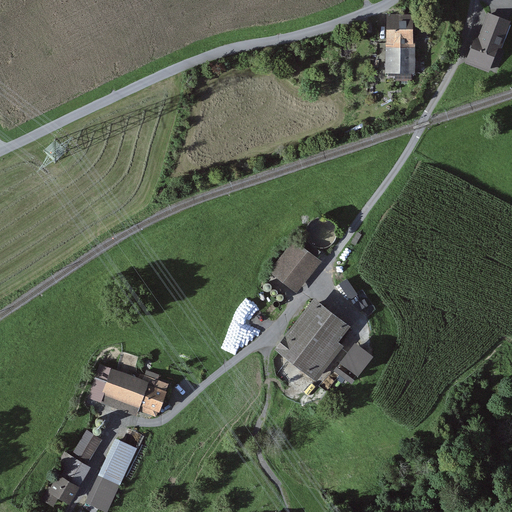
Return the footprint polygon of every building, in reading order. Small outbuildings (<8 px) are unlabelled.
[(508,24),(487,15),(467,59),(487,68),(508,24)] [(408,17),(384,17),(384,74),(408,74),(408,17)] [(319,262),(291,241),(266,273),(294,294),(319,262)] [(350,272),(341,278),(352,293),(360,287),(350,272)] [(347,326),(310,300),(273,350),(310,377),(347,326)] [(356,376),(375,344),(352,330),(333,362),(356,376)] [(161,390),(99,366),(89,392),(150,416),(161,390)] [(90,423),(75,446),(90,455),(105,433),(90,423)] [(134,449),(113,438),(82,499),(103,510),(134,449)] [(86,466),(69,455),(42,498),(59,509),(86,466)]
